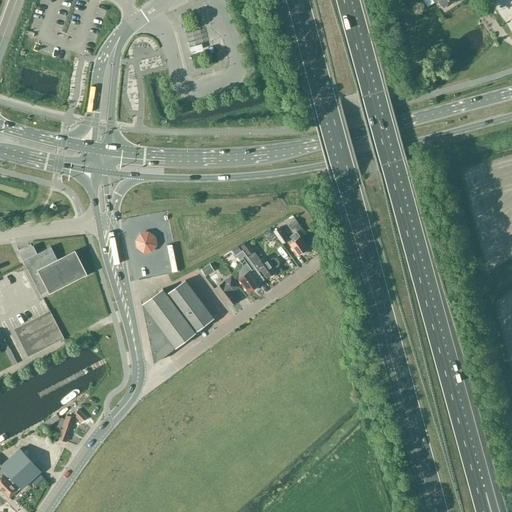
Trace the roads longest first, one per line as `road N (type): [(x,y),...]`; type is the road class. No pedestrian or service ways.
road 1 (motorway): [(301,0),(441,511)]
road 2 (motorway): [(478,493),(342,0)]
road 3 (primary): [(511,93),(265,152),(107,150)]
road 4 (primary): [(138,176),(310,168),(511,116)]
road 5 (unclassified): [(137,373),(169,370),(319,259)]
road 6 (secondary): [(44,511),(130,398),(137,373)]
road 7 (secondary): [(137,373),(104,222)]
road 8 (unclassified): [(123,30),(100,61),(92,147)]
road 9 (unclassified): [(107,150),(123,30)]
